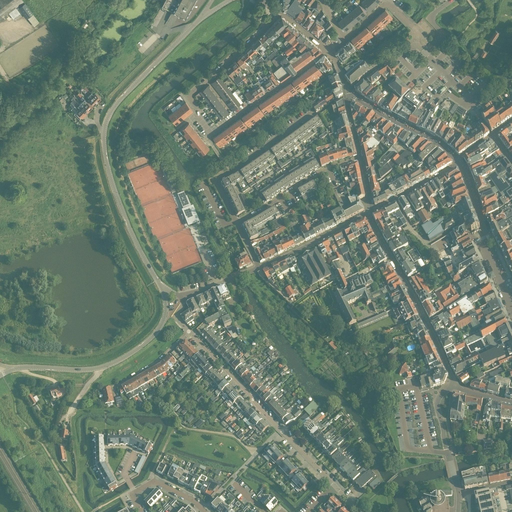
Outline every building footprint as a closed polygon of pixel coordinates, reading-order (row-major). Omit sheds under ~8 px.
[(0,0),(0,18),(23,2),(24,1),(22,0),(0,0)] [(164,0),(162,5),(185,18),(195,0),(164,0)] [(285,10),(287,6),(286,5),(289,2),(288,1),(288,0),(277,0),(279,1),(276,5),(284,10),(285,10)] [(291,0),(287,6),(285,10),(294,17),(302,5),(298,3),(297,2),(298,0),(291,0)] [(373,7),(366,0),(363,0),(361,2),(369,11),(373,7)] [(317,1),(312,6),(311,7),(315,10),(314,12),(316,14),(321,7),(317,1)] [(25,3),(23,2),(0,18),(0,19),(1,21),(10,15),(13,19),(22,13),(26,19),(28,17),(34,26),(39,22),(33,14),(33,13),(25,2),(25,3)] [(359,4),(354,8),(362,16),(366,13),(359,4)] [(302,5),(294,17),(299,20),(305,12),(304,11),(303,10),(305,8),(304,8),(304,7),(302,5),(302,6),(302,5)] [(307,8),(304,11),(305,12),(299,20),(303,23),(309,15),(311,11),(307,8)] [(362,16),(354,8),(350,11),(358,20),(362,16)] [(381,12),(389,21),(393,18),(385,9),(381,12)] [(317,18),(309,28),(313,31),(321,19),(321,18),(323,16),(325,14),(324,13),(323,12),(322,10),(321,12),(317,18)] [(358,20),(350,11),(346,15),(353,23),(358,20)] [(309,15),(303,23),(305,25),(307,27),(308,27),(313,19),(316,14),(314,12),(311,17),(309,15)] [(389,21),(381,12),(378,16),(386,24),(389,21)] [(346,15),(342,18),(349,27),(353,23),(346,15)] [(281,16),(273,24),(278,31),(279,29),(280,30),(289,22),(281,16)] [(378,16),(374,19),(382,28),(386,24),(378,16)] [(312,31),(317,35),(324,27),(323,26),(323,25),(325,23),(323,21),(324,20),(321,18),(321,19),(313,31),(312,31)] [(349,27),(342,18),(338,22),(345,30),(349,27)] [(324,27),(317,35),(321,39),(326,33),(332,26),(329,19),(323,25),(323,26),(324,27)] [(374,19),(371,22),(378,31),(382,28),(374,19)] [(279,29),(278,31),(280,33),(283,36),(284,36),(294,27),(289,22),(280,30),(279,29)] [(378,31),(371,22),(367,25),(375,34),(378,31)] [(273,24),(269,28),(275,36),(280,33),(278,31),(273,24)] [(285,41),(283,42),(284,43),(286,45),(288,44),(290,42),(300,32),(294,27),(284,36),(286,38),(285,41)] [(362,30),(369,39),(373,36),(366,27),(362,30)] [(266,31),(272,38),(273,39),(273,40),(276,37),(275,36),(269,28),(266,31)] [(369,39),(362,30),(358,33),(366,42),(369,39)] [(495,30),(489,40),(493,43),(500,33),(495,30)] [(272,38),(266,31),(263,34),(270,44),(273,41),(271,39),(272,38)] [(280,53),(284,56),(286,55),(288,54),(293,50),(296,48),(295,46),(296,45),(305,36),(300,32),(290,42),(292,44),(280,53)] [(326,33),(321,39),(325,42),(326,41),(330,37),(326,33)] [(358,33),(354,36),(362,45),(366,42),(358,33)] [(270,44),(263,34),(259,38),(264,46),(266,48),(270,44)] [(305,36),(296,45),(299,48),(301,50),(305,46),(306,47),(307,48),(308,48),(309,49),(314,44),(311,41),(306,37),(305,36)] [(362,45),(354,36),(350,39),(358,48),(362,45)] [(259,38),(252,45),(256,50),(259,48),(261,49),(264,46),(259,38)] [(343,45),(349,53),(355,48),(349,40),(343,45)] [(309,49),(308,48),(306,50),(305,49),(300,53),(296,56),(295,54),(291,57),(288,54),(286,55),(296,70),(306,62),(316,55),(321,50),(314,44),(309,49)] [(254,59),(255,60),(258,57),(255,54),(258,52),(257,51),(256,50),(252,45),(251,45),(249,48),(247,50),(254,59)] [(349,53),(343,45),(336,52),(336,53),(341,60),(349,53)] [(247,50),(241,55),(249,65),(253,62),(252,61),(254,59),(247,50)] [(280,53),(275,57),(281,64),(283,63),(292,73),(296,70),(286,55),(284,56),(280,53)] [(325,54),(315,62),(322,70),(323,68),(325,70),(327,69),(328,70),(331,67),(329,64),(331,62),(325,54)] [(249,65),(241,55),(236,59),(243,68),(245,65),(248,69),(251,67),(249,65)] [(260,55),(258,58),(258,57),(255,60),(258,63),(261,61),(262,63),(264,60),(260,55)] [(275,57),(271,61),(272,61),(273,62),(278,68),(281,64),(275,57)] [(239,74),(240,76),(242,75),(239,70),(241,68),(235,60),(231,64),(239,74)] [(292,73),(283,63),(281,64),(278,68),(275,70),(274,70),(273,72),(276,76),(281,81),(292,73)] [(349,67),(344,71),(347,74),(344,77),(346,78),(346,79),(351,86),(369,72),(368,70),(364,64),(363,63),(361,64),(361,63),(350,69),(349,67)] [(239,74),(231,64),(228,67),(234,74),(235,72),(238,75),(239,74)] [(311,67),(318,77),(322,74),(315,64),(311,67)] [(387,65),(375,73),(380,79),(381,80),(383,84),(388,80),(384,76),(385,75),(386,77),(388,75),(390,78),(395,74),(393,73),(391,70),(387,65)] [(234,74),(228,67),(225,69),(231,76),(233,79),(234,78),(232,75),(234,74)] [(311,67),(307,70),(314,79),(318,77),(311,67)] [(267,74),(266,75),(274,85),(279,82),(275,77),(276,76),(273,72),(271,70),(271,69),(269,70),(270,73),(267,75),(267,74)] [(307,70),(303,73),(310,82),(314,79),(307,70)] [(399,70),(394,76),(398,79),(403,74),(399,70)] [(310,82),(303,73),(299,76),(306,85),(310,82)] [(370,78),(367,80),(372,85),(375,83),(380,79),(375,73),(370,78)] [(274,85),(266,75),(261,79),(268,89),(274,85)] [(334,75),(329,81),(332,88),(338,86),(338,89),(342,89),(341,85),(338,78),(337,78),(336,75),(334,75)] [(215,88),(223,82),(219,76),(211,83),(215,88)] [(306,85),(299,76),(296,78),(303,88),(306,85)] [(303,88),(296,78),(292,81),(299,91),(303,88)] [(258,80),(253,84),(255,87),(260,95),(264,92),(259,84),(260,83),(258,80)] [(372,85),(367,80),(364,82),(355,89),(355,91),(361,95),(372,85)] [(395,94),(384,110),(391,114),(398,105),(402,100),(403,98),(406,94),(409,91),(396,80),(388,88),(389,89),(388,90),(390,92),(391,91),(394,93),(395,94)] [(228,87),(223,82),(215,88),(220,94),(228,87)] [(252,82),(250,84),(253,89),(251,90),(256,97),(260,95),(252,82)] [(286,85),(293,95),(297,92),(290,82),(286,85)] [(372,85),(361,95),(367,99),(375,91),(376,90),(375,89),(374,89),(377,86),(375,83),(372,85)] [(412,83),(407,88),(410,91),(415,86),(412,83)] [(204,97),(212,91),(208,85),(199,92),(204,97)] [(286,85),(282,88),(289,97),(293,95),(286,85)] [(232,93),(228,87),(220,94),(224,99),(232,93)] [(282,88),(278,90),(285,100),(289,97),(282,88)] [(336,100),(331,93),(329,89),(324,91),(327,97),(324,99),(317,104),(321,110),(328,105),(336,100)] [(100,99),(100,98),(101,98),(95,92),(93,94),(89,90),(87,92),(97,102),(98,100),(99,100),(100,99)] [(250,102),(256,97),(251,90),(244,94),(250,102)] [(278,90),(274,93),(281,103),(285,100),(278,90)] [(216,96),(212,91),(204,97),(208,103),(216,96)] [(333,92),(331,93),(336,100),(343,96),(342,93),(339,92),(337,93),(335,91),(335,92),(333,92)] [(382,96),(375,91),(367,99),(368,100),(374,104),(382,96)] [(403,98),(402,100),(418,111),(424,104),(423,104),(422,104),(418,101),(419,99),(409,92),(410,92),(409,91),(406,94),(403,98)] [(96,103),(97,102),(87,92),(85,93),(88,96),(86,97),(86,98),(88,99),(88,100),(94,105),(95,105),(96,104),(96,103)] [(232,93),(224,99),(228,105),(236,98),(232,93)] [(281,103),(274,93),(270,96),(277,106),(281,103)] [(382,96),(374,104),(375,104),(378,106),(384,98),(388,95),(385,93),(382,96)] [(384,98),(378,106),(384,110),(395,94),(394,93),(391,98),(388,96),(388,95),(384,98)] [(414,117),(409,124),(413,126),(417,119),(421,112),(430,99),(424,95),(420,99),(420,100),(423,102),(423,103),(423,104),(424,104),(418,111),(414,117)] [(220,102),(216,96),(208,103),(212,108),(220,102)] [(277,106),(270,96),(266,99),(273,108),(277,106)] [(82,97),(80,98),(82,100),(81,102),(89,110),(90,110),(91,109),(91,108),(92,107),(86,101),(82,97)] [(236,98),(228,105),(232,110),(240,104),(243,102),(238,97),(236,98)] [(434,105),(420,129),(425,132),(433,117),(435,113),(438,109),(442,112),(443,112),(444,110),(447,112),(449,110),(445,107),(445,106),(441,103),(443,101),(439,98),(435,103),(434,105)] [(266,99),(263,101),(269,111),(273,108),(266,99)] [(338,111),(345,108),(343,99),(335,104),(331,106),(334,114),(338,111)] [(417,119),(413,126),(416,127),(425,113),(424,113),(428,109),(431,103),(434,105),(435,103),(434,103),(430,99),(421,112),(417,119)] [(269,111),(263,101),(258,104),(265,114),(269,111)] [(89,111),(89,110),(81,102),(79,104),(77,102),(75,104),(76,104),(86,114),(87,112),(87,113),(89,111)] [(181,105),(188,114),(192,110),(185,102),(181,105)] [(225,107),(220,102),(212,108),(217,114),(225,107)] [(311,104),(310,104),(311,105),(316,113),(321,110),(317,104),(315,106),(313,103),(311,104)] [(425,113),(416,127),(420,129),(434,105),(431,103),(428,109),(429,109),(425,114),(425,113)] [(86,114),(76,104),(74,106),(78,110),(76,112),(82,117),(83,117),(84,116),(84,115),(86,114)] [(455,104),(449,113),(453,115),(458,106),(455,104)] [(181,105),(177,108),(184,117),(188,114),(181,105)] [(257,105),(253,108),(260,118),(264,115),(257,105)] [(357,105),(352,113),(353,121),(355,121),(357,117),(359,115),(363,109),(358,105),(357,105)] [(409,124),(414,117),(398,105),(391,114),(403,121),(409,124)] [(511,117),(511,114),(505,106),(504,105),(501,107),(502,109),(501,109),(495,114),(501,125),(510,119),(511,118),(511,117)] [(229,113),(225,107),(217,114),(221,119),(229,113)] [(177,108),(173,112),(180,121),(184,117),(177,108)] [(260,118),(253,108),(249,111),(256,120),(260,118)] [(359,115),(357,117),(359,118),(357,120),(356,122),(354,124),(355,126),(358,122),(366,110),(363,109),(359,115)] [(501,125),(495,114),(492,109),(482,116),(492,132),(501,125)] [(358,122),(355,126),(355,128),(357,126),(359,125),(358,123),(360,121),(361,122),(363,120),(364,121),(365,119),(370,113),(369,113),(366,110),(358,122)] [(437,122),(430,134),(435,137),(442,124),(442,123),(440,122),(444,115),(446,116),(446,115),(445,115),(447,112),(444,110),(443,112),(441,115),(441,116),(440,118),(439,118),(438,120),(439,120),(437,123),(437,122)] [(249,111),(245,114),(252,123),(256,120),(249,111)] [(180,121),(173,112),(168,115),(175,124),(180,121)] [(346,112),(339,115),(338,115),(339,117),(335,118),(336,121),(340,119),(346,116),(346,112)] [(365,119),(364,121),(360,126),(360,128),(362,132),(363,131),(369,125),(371,123),(376,117),(370,113),(365,119)] [(252,123),(245,114),(241,117),(248,126),(252,123)] [(317,117),(312,120),(320,131),(324,127),(317,117)] [(347,117),(335,123),(336,126),(337,126),(337,128),(338,128),(339,132),(350,129),(347,117)] [(382,121),(376,117),(371,123),(373,126),(376,122),(379,124),(382,121)] [(438,120),(433,117),(425,132),(430,134),(437,122),(437,123),(439,120),(438,120)] [(240,118),(236,120),(243,130),(247,127),(240,118)] [(236,120),(232,123),(239,133),(243,130),(236,120)] [(312,120),(307,124),(315,134),(320,131),(312,120)] [(376,122),(373,126),(374,126),(372,128),(371,128),(365,132),(367,135),(368,134),(372,139),(387,123),(382,120),(382,121),(379,124),(376,122)] [(480,125),(477,127),(480,130),(484,138),(489,134),(484,127),(481,121),(478,123),(480,125)] [(183,134),(192,127),(189,122),(179,130),(183,134)] [(239,133),(232,123),(228,126),(235,136),(239,133)] [(387,123),(373,138),(379,144),(380,143),(381,142),(382,141),(389,132),(393,126),(387,123)] [(442,124),(435,137),(441,140),(448,129),(449,128),(448,127),(449,125),(445,123),(443,125),(442,124)] [(449,128),(448,129),(441,140),(443,141),(447,145),(454,135),(455,134),(457,128),(454,127),(455,125),(451,123),(449,125),(448,127),(449,128)] [(307,124),(303,127),(310,138),(315,134),(307,124)] [(457,128),(455,134),(454,135),(451,140),(447,145),(449,146),(450,147),(452,149),(462,137),(464,127),(458,124),(457,128)] [(471,126),(473,127),(475,131),(480,140),(484,138),(480,130),(477,127),(474,124),(472,126),(471,126)] [(235,136),(228,126),(224,129),(231,138),(235,136)] [(381,142),(380,143),(384,146),(385,145),(388,142),(386,140),(387,139),(396,128),(393,126),(389,132),(382,141),(381,142)] [(466,137),(464,138),(466,142),(468,148),(475,143),(471,134),(471,135),(468,131),(470,127),(468,126),(467,128),(464,135),(467,136),(466,137)] [(473,127),(471,126),(470,127),(468,131),(471,135),(471,134),(475,143),(480,140),(475,131),(473,133),(472,130),(472,128),(473,127)] [(196,131),(192,127),(183,134),(186,138),(196,131)] [(310,138),(303,127),(298,130),(306,141),(310,138)] [(388,142),(385,145),(386,146),(385,147),(389,150),(391,147),(404,132),(403,131),(398,129),(397,129),(396,128),(387,139),(386,140),(388,142)] [(224,129),(221,132),(228,141),(231,138),(224,129)] [(306,141),(298,130),(294,134),(301,144),(306,141)] [(507,133),(505,130),(497,136),(502,143),(509,138),(511,137),(511,136),(511,132),(511,133),(510,131),(507,133)] [(199,135),(196,131),(186,138),(190,142),(199,135)] [(221,132),(217,135),(224,144),(228,141),(221,132)] [(362,132),(357,135),(359,141),(366,136),(364,133),(364,134),(362,132)] [(412,135),(404,132),(391,147),(397,152),(403,146),(412,135)] [(351,133),(338,136),(337,136),(336,136),(338,143),(339,143),(344,141),(353,139),(352,137),(351,134),(351,133)] [(294,134),(289,137),(297,148),(301,144),(294,134)] [(366,136),(359,141),(361,148),(366,144),(372,139),(368,134),(367,135),(366,136)] [(202,139),(199,135),(190,142),(193,147),(202,139)] [(224,144),(217,135),(213,138),(220,147),(224,144)] [(403,146),(397,152),(390,159),(394,162),(402,156),(418,138),(412,135),(403,146)] [(297,148),(289,137),(284,140),(292,151),(297,148)] [(462,137),(452,149),(456,152),(462,146),(466,142),(464,138),(463,139),(462,137)] [(366,144),(361,148),(367,173),(372,170),(370,162),(374,159),(372,156),(374,155),(373,152),(376,150),(374,148),(379,144),(373,138),(372,139),(366,144)] [(426,142),(418,138),(402,156),(394,162),(397,166),(398,167),(401,165),(403,168),(403,169),(407,166),(408,168),(413,164),(414,163),(414,162),(413,163),(409,160),(427,143),(426,142)] [(511,139),(511,140),(509,138),(502,143),(503,145),(506,148),(508,152),(509,152),(511,150),(511,139)] [(202,139),(193,147),(197,151),(206,144),(202,139)] [(292,151),(284,140),(280,144),(287,154),(292,151)] [(489,141),(484,145),(488,150),(494,146),(494,145),(489,141)] [(432,146),(427,143),(409,160),(413,163),(414,162),(414,163),(432,146)] [(209,148),(206,144),(197,151),(200,155),(209,148)] [(275,147),(283,158),(287,154),(280,144),(275,147)] [(339,160),(344,159),(342,151),(340,152),(339,148),(339,144),(335,145),(335,146),(339,160)] [(354,144),(346,147),(346,150),(347,150),(349,149),(349,150),(350,150),(351,152),(351,151),(352,153),(353,156),(357,156),(354,144)] [(488,150),(484,145),(478,149),(481,154),(488,150)] [(339,160),(335,146),(332,147),(329,148),(330,150),(331,154),(332,153),(334,162),(339,160)] [(414,163),(413,164),(417,168),(423,164),(422,163),(437,149),(433,146),(432,146),(414,163)] [(462,146),(456,152),(459,155),(465,150),(462,146)] [(498,150),(494,146),(488,150),(489,152),(491,154),(498,150)] [(283,158),(275,147),(270,151),(276,159),(278,161),(283,158)] [(391,147),(389,150),(377,165),(381,170),(379,172),(380,175),(381,180),(392,171),(397,166),(394,162),(390,159),(397,152),(391,147)] [(438,150),(437,149),(422,163),(423,164),(426,167),(425,168),(425,169),(428,166),(429,167),(443,154),(438,150)] [(481,154),(478,149),(472,153),(464,159),(466,164),(479,157),(489,152),(488,150),(481,154)] [(330,150),(326,151),(327,154),(330,163),(334,162),(332,153),(331,154),(330,150)] [(344,159),(353,156),(352,153),(348,154),(347,150),(346,150),(342,151),(344,159)] [(479,157),(466,164),(469,169),(483,161),(487,159),(492,156),(499,152),(498,150),(491,154),(489,152),(479,157)] [(263,155),(271,166),(276,163),(274,160),(273,160),(268,152),(263,155)] [(323,152),(322,153),(323,156),(326,165),(329,163),(330,163),(327,154),(325,155),(323,152)] [(503,156),(499,152),(492,156),(495,161),(503,156)] [(443,154),(429,167),(429,168),(431,171),(435,168),(448,158),(443,154)] [(271,166),(263,155),(259,159),(266,169),(270,166),(271,166)] [(483,161),(469,169),(470,170),(472,174),(495,161),(492,156),(487,159),(483,161)] [(495,161),(472,174),(475,183),(475,184),(495,172),(491,168),(505,159),(503,156),(495,161)] [(315,161),(313,157),(308,160),(315,171),(320,168),(315,161)] [(448,158),(435,168),(437,172),(451,164),(451,161),(448,158)] [(266,169),(259,159),(254,162),(261,173),(266,169)] [(511,168),(511,167),(505,159),(491,168),(495,172),(499,177),(500,177),(511,168)] [(308,160),(303,163),(310,174),(315,171),(308,160)] [(254,162),(249,165),(257,176),(261,173),(254,162)] [(359,169),(358,163),(357,162),(354,163),(343,166),(339,167),(343,177),(345,177),(345,174),(346,173),(347,173),(349,173),(359,169)] [(310,174),(303,163),(303,164),(299,166),(298,166),(305,177),(310,174)] [(257,176),(249,165),(244,169),(252,179),(256,176),(257,176)] [(398,167),(397,166),(392,171),(394,173),(397,170),(404,179),(402,180),(408,189),(412,186),(404,174),(402,171),(401,170),(403,168),(401,165),(398,167)] [(298,166),(293,169),(300,180),(305,177),(298,166)] [(428,166),(425,169),(426,170),(430,176),(437,172),(435,168),(431,171),(429,168),(429,167),(428,166)] [(374,168),(372,170),(367,173),(369,181),(376,176),(376,177),(380,175),(379,172),(375,174),(374,168)] [(511,168),(500,177),(501,178),(505,183),(508,182),(509,181),(510,180),(509,178),(511,176),(511,168)] [(252,179),(244,169),(240,172),(245,179),(245,180),(247,183),(252,179)] [(300,180),(293,169),(288,172),(295,183),(297,182),(300,180)] [(359,169),(349,173),(350,176),(348,177),(348,176),(344,178),(344,180),(347,179),(350,178),(351,178),(360,175),(359,169)] [(451,178),(455,177),(460,174),(458,169),(456,169),(453,171),(449,174),(447,175),(449,180),(451,178)] [(419,170),(412,174),(418,183),(426,179),(421,173),(419,170)] [(430,176),(426,170),(421,173),(426,179),(430,176)] [(408,172),(404,174),(412,186),(418,183),(412,174),(410,171),(408,172)] [(295,183),(288,172),(283,175),(291,186),(295,183)] [(495,172),(475,184),(479,195),(495,189),(495,191),(505,183),(501,178),(500,177),(499,177),(495,172)] [(238,173),(233,176),(238,184),(240,188),(245,184),(243,181),(238,173)] [(402,180),(401,179),(398,174),(393,177),(395,179),(397,177),(399,180),(397,181),(405,191),(407,189),(408,189),(402,180)] [(455,177),(451,178),(449,180),(451,186),(453,185),(453,184),(462,179),(460,174),(455,177)] [(291,186),(283,175),(278,179),(286,189),(291,186)] [(347,179),(344,180),(346,185),(361,180),(360,175),(351,178),(352,181),(348,181),(347,179)] [(376,176),(369,181),(370,187),(379,185),(378,185),(377,181),(381,180),(380,175),(376,177),(376,176)] [(451,186),(449,180),(447,175),(445,176),(439,180),(444,191),(447,189),(451,186)] [(238,184),(233,176),(229,178),(233,187),(238,184)] [(405,191),(397,181),(396,179),(393,181),(392,180),(390,176),(387,179),(389,182),(397,195),(404,191),(405,191)] [(233,187),(229,178),(220,183),(225,191),(233,187)] [(286,189),(278,179),(274,182),(281,193),(286,189)] [(387,179),(379,183),(382,189),(382,188),(383,190),(384,192),(388,199),(393,197),(393,196),(386,184),(389,182),(387,179)] [(444,191),(443,192),(446,197),(465,187),(464,186),(462,180),(462,179),(453,184),(453,185),(451,186),(447,189),(444,191)] [(362,182),(361,180),(346,185),(345,185),(347,192),(349,191),(356,189),(363,186),(362,182)] [(437,181),(435,182),(441,193),(443,192),(444,191),(439,180),(437,181)] [(269,185),(276,196),(281,193),(274,182),(273,182),(269,185)] [(308,185),(314,196),(319,193),(313,182),(308,185)] [(397,195),(389,182),(386,184),(393,196),(397,195)] [(435,182),(430,185),(435,194),(438,193),(441,199),(446,197),(443,192),(441,193),(435,182)] [(495,191),(495,189),(479,195),(481,201),(492,196),(499,192),(508,186),(505,183),(495,191)] [(269,185),(264,188),(272,199),(276,196),(269,185)] [(308,185),(303,187),(309,199),(309,198),(314,196),(308,185)] [(435,194),(430,185),(425,188),(435,205),(436,205),(432,198),(435,197),(434,195),(435,194)] [(363,187),(363,186),(356,189),(358,199),(358,200),(360,199),(365,197),(363,187)] [(497,203),(496,203),(499,209),(503,206),(508,203),(506,200),(510,197),(511,200),(511,191),(508,186),(499,192),(500,193),(503,199),(500,200),(497,203)] [(246,214),(233,187),(225,191),(238,216),(239,216),(239,217),(246,214)] [(309,199),(303,187),(298,190),(298,191),(297,192),(301,198),(302,198),(304,202),(309,199)] [(446,197),(441,199),(442,200),(439,202),(442,208),(448,203),(447,203),(451,200),(456,197),(467,193),(465,187),(446,197)] [(272,199),(264,188),(259,192),(262,195),(260,196),(265,202),(266,202),(267,203),(272,199)] [(435,205),(425,188),(418,191),(424,202),(430,212),(436,209),(434,206),(435,205)] [(418,191),(412,195),(419,207),(420,210),(424,208),(421,204),(424,202),(418,191)] [(184,192),(177,195),(184,212),(186,212),(191,225),(199,222),(199,223),(200,222),(193,207),(193,208),(192,208),(187,197),(186,197),(184,192)] [(379,193),(372,196),(373,201),(374,204),(374,205),(375,205),(387,200),(388,199),(384,192),(383,192),(383,194),(380,195),(379,193)] [(492,196),(481,201),(483,210),(490,206),(496,203),(497,203),(500,200),(503,199),(500,193),(499,192),(492,196)] [(448,203),(446,204),(448,208),(452,206),(452,207),(457,205),(462,203),(470,200),(467,194),(467,193),(456,197),(451,200),(447,203),(448,203)] [(244,195),(241,196),(247,208),(250,207),(244,195)] [(419,207),(412,195),(407,197),(413,207),(416,212),(420,210),(419,207)] [(404,199),(398,202),(404,212),(404,211),(405,212),(404,212),(406,216),(407,216),(406,215),(412,212),(413,213),(413,212),(411,209),(410,208),(404,199)] [(472,233),(472,234),(481,231),(480,230),(479,228),(480,228),(470,200),(462,203),(457,205),(452,207),(458,217),(459,218),(453,222),(451,219),(448,221),(443,224),(442,223),(444,222),(443,220),(433,225),(430,222),(422,227),(427,235),(429,237),(428,238),(430,241),(446,232),(461,223),(463,221),(465,225),(467,229),(470,228),(471,231),(472,233)] [(360,202),(352,206),(346,210),(342,202),(338,204),(341,209),(342,209),(346,220),(364,210),(360,202)] [(496,203),(490,206),(493,213),(499,209),(496,203)] [(384,210),(388,217),(392,214),(394,217),(396,216),(397,219),(402,216),(399,211),(395,204),(384,210)] [(506,220),(511,216),(511,212),(511,211),(511,210),(511,209),(509,204),(500,210),(503,215),(504,215),(506,220)] [(490,206),(483,210),(485,214),(486,216),(493,213),(490,206)] [(255,219),(242,225),(250,241),(258,237),(255,232),(254,232),(252,227),(253,227),(254,229),(259,226),(275,217),(276,220),(280,218),(282,217),(280,214),(279,215),(275,207),(255,219)] [(342,209),(341,209),(331,214),(331,215),(332,216),(336,225),(346,220),(342,209)] [(384,210),(380,212),(386,225),(387,226),(392,224),(390,220),(389,220),(388,217),(384,210)] [(430,218),(428,215),(425,210),(417,214),(423,224),(430,220),(431,220),(430,218)] [(503,215),(500,210),(491,216),(497,225),(504,221),(506,220),(504,215),(503,215)] [(305,217),(307,216),(305,212),(303,213),(305,216),(300,219),(304,225),(302,226),(303,228),(299,229),(306,241),(315,236),(310,226),(309,224),(305,217)] [(374,214),(372,215),(377,224),(381,222),(383,226),(386,225),(380,212),(379,212),(374,214)] [(336,225),(332,216),(327,218),(330,224),(330,225),(331,228),(336,225)] [(497,225),(491,216),(486,218),(491,229),(497,225)] [(511,216),(506,220),(504,221),(497,225),(491,229),(495,239),(502,235),(503,235),(502,234),(509,229),(511,226),(511,216)] [(272,222),(271,223),(276,230),(280,228),(285,226),(284,225),(282,221),(280,218),(276,220),(272,222)] [(327,218),(321,221),(326,230),(331,228),(330,225),(330,224),(327,218)] [(365,219),(354,225),(360,236),(362,235),(362,236),(364,235),(363,233),(366,231),(364,228),(369,226),(365,219)] [(313,224),(310,226),(315,236),(326,231),(326,230),(321,221),(318,222),(317,220),(312,223),(313,224)] [(291,222),(284,225),(287,230),(297,225),(295,222),(292,224),(291,222)] [(381,222),(377,224),(382,235),(394,228),(394,227),(392,224),(387,226),(386,225),(383,226),(381,222)] [(351,227),(349,228),(352,234),(360,247),(361,247),(359,243),(360,243),(357,239),(360,237),(360,236),(354,225),(354,226),(351,227)] [(373,234),(369,226),(364,228),(366,231),(363,233),(364,235),(365,237),(364,238),(373,234)] [(502,235),(495,239),(500,249),(507,245),(506,242),(511,239),(511,226),(509,229),(502,234),(503,235),(502,235)] [(466,233),(463,227),(450,234),(455,244),(468,237),(466,233)] [(349,228),(344,231),(346,237),(349,243),(353,241),(356,245),(357,245),(358,248),(360,247),(352,234),(349,228)] [(396,230),(394,228),(382,235),(388,244),(401,238),(400,237),(397,233),(396,230)] [(306,241),(299,229),(299,230),(299,231),(298,232),(298,233),(296,234),(297,237),(300,244),(306,241)] [(341,232),(333,236),(335,241),(338,247),(346,243),(341,232)] [(373,234),(364,238),(366,241),(363,243),(365,245),(364,245),(365,245),(366,248),(369,247),(367,242),(375,238),(373,234)] [(294,247),(290,238),(289,239),(287,235),(285,236),(287,240),(286,240),(291,249),(294,247)] [(300,244),(297,237),(296,237),(295,235),(290,237),(291,238),(290,238),(294,247),(300,244)] [(291,249),(286,240),(285,241),(282,236),(280,237),(283,242),(282,242),(287,251),(291,249)] [(327,240),(321,243),(327,253),(332,250),(333,251),(337,250),(333,243),(334,242),(335,241),(333,236),(331,237),(327,240)] [(468,237),(455,244),(455,245),(451,247),(453,250),(457,248),(470,241),(468,237)] [(377,242),(375,238),(367,242),(369,247),(377,242)] [(402,239),(401,238),(388,244),(389,247),(403,240),(402,239)] [(287,251),(282,242),(280,243),(279,239),(277,240),(277,241),(283,252),(287,251)] [(507,245),(500,249),(502,254),(511,248),(511,239),(506,242),(507,245)] [(406,242),(403,240),(389,247),(390,247),(394,255),(409,247),(408,246),(406,242)] [(277,241),(272,243),(274,245),(273,246),(277,255),(283,252),(277,241)] [(472,246),(470,241),(457,248),(451,251),(451,252),(454,256),(472,246)] [(267,244),(268,244),(267,242),(265,243),(267,247),(264,248),(264,249),(264,250),(269,259),(273,257),(267,244)] [(369,247),(366,248),(369,252),(372,251),(373,251),(379,246),(377,242),(369,247)] [(269,243),(268,244),(267,244),(273,257),(277,255),(273,246),(271,247),(269,243)] [(327,253),(321,243),(317,245),(319,248),(321,252),(323,255),(327,253)] [(358,248),(365,261),(370,258),(369,258),(371,257),(369,252),(366,248),(365,245),(364,245),(363,245),(361,247),(360,247),(358,248)] [(347,247),(344,248),(343,246),(339,248),(340,250),(343,256),(349,253),(347,247)] [(379,246),(373,251),(375,255),(381,250),(379,246)] [(476,256),(472,246),(454,256),(451,252),(446,254),(444,251),(440,253),(444,261),(449,258),(452,264),(454,263),(456,268),(476,256)] [(321,252),(319,248),(316,250),(316,249),(310,252),(303,257),(297,260),(299,264),(297,265),(300,269),(302,268),(304,272),(302,273),(303,276),(305,275),(308,278),(305,279),(307,282),(309,281),(312,286),(333,274),(332,273),(330,274),(328,270),(330,269),(328,266),(326,267),(324,264),(326,263),(320,252),(321,252)] [(511,248),(502,254),(504,257),(507,264),(511,261),(511,248)] [(259,249),(254,251),(260,263),(264,261),(265,261),(259,250),(259,249)] [(260,249),(259,250),(265,261),(269,259),(264,250),(262,251),(261,249),(260,249)] [(405,249),(394,255),(396,258),(405,254),(404,253),(407,251),(405,249)] [(413,267),(417,273),(419,271),(420,268),(425,266),(421,259),(422,259),(415,249),(407,254),(409,256),(410,257),(411,260),(413,262),(411,263),(413,267)] [(371,257),(369,258),(370,258),(373,264),(377,262),(379,265),(387,260),(381,250),(375,255),(371,257)] [(242,260),(245,267),(251,264),(246,254),(240,257),(241,259),(240,259),(241,260),(242,260)] [(407,258),(405,254),(396,258),(399,263),(403,262),(402,261),(410,257),(409,256),(407,258)] [(293,257),(285,260),(290,270),(290,271),(291,271),(292,274),(296,272),(297,271),(299,270),(296,266),(295,263),(297,262),(296,261),(293,256),(293,257)] [(479,263),(476,256),(456,268),(459,274),(469,269),(479,263)] [(411,260),(410,257),(402,261),(403,262),(399,263),(401,266),(409,262),(408,262),(409,261),(411,260)] [(459,274),(456,268),(454,263),(452,264),(449,258),(444,261),(435,266),(437,269),(445,265),(449,274),(452,272),(453,275),(456,273),(456,274),(450,277),(455,284),(461,280),(457,275),(459,274)] [(502,273),(506,271),(500,258),(496,260),(502,273)] [(241,260),(240,259),(235,262),(239,270),(245,267),(242,260),(241,260)] [(290,270),(285,260),(277,264),(283,275),(283,274),(290,270)] [(409,264),(409,262),(401,266),(408,278),(413,275),(417,273),(413,267),(411,263),(409,264)] [(391,269),(388,263),(383,266),(383,267),(379,269),(376,271),(377,273),(380,271),(382,274),(391,269)] [(479,263),(469,269),(472,273),(477,282),(485,276),(484,273),(482,269),(481,267),(479,263)] [(283,275),(277,264),(272,266),(278,278),(283,275)] [(272,266),(267,268),(271,277),(271,278),(272,278),(273,279),(275,278),(276,280),(278,278),(272,266)] [(271,277),(267,268),(263,271),(268,281),(272,283),(274,281),(272,278),(271,278),(271,277)] [(391,269),(382,274),(381,274),(384,279),(395,274),(391,269)] [(334,274),(342,292),(349,289),(341,271),(334,274)] [(441,287),(434,292),(435,294),(441,304),(441,303),(445,309),(459,300),(458,298),(460,296),(460,297),(477,287),(478,288),(480,286),(479,285),(477,282),(472,273),(453,285),(453,286),(452,287),(450,284),(442,289),(441,287)] [(395,274),(384,279),(381,281),(380,282),(378,283),(379,285),(381,285),(383,284),(383,285),(386,284),(397,278),(395,274)] [(365,288),(373,285),(369,275),(350,284),(352,289),(353,288),(355,292),(365,288)] [(488,280),(485,276),(477,282),(480,286),(480,287),(486,283),(487,283),(488,280)] [(386,284),(383,285),(383,284),(381,285),(382,287),(383,289),(388,287),(399,281),(397,278),(386,284)] [(388,294),(403,288),(403,287),(399,281),(388,287),(383,289),(374,293),(372,294),(368,296),(371,303),(372,303),(375,302),(389,295),(388,294)] [(293,292),(294,291),(291,286),(290,287),(289,284),(284,287),(286,290),(285,291),(289,299),(295,295),(293,292)] [(489,285),(475,294),(479,301),(483,299),(493,292),(490,286),(489,285)] [(225,286),(217,290),(222,303),(231,299),(229,296),(225,286)] [(342,293),(334,297),(348,325),(349,327),(357,323),(348,305),(364,298),(367,305),(371,303),(368,296),(365,288),(355,292),(353,288),(352,289),(349,290),(349,291),(343,294),(342,293)] [(406,293),(403,288),(388,294),(389,295),(389,296),(391,299),(406,293)] [(219,315),(205,322),(205,323),(209,326),(209,327),(216,323),(218,322),(221,321),(225,328),(232,325),(229,317),(227,312),(225,309),(222,303),(221,299),(217,290),(209,293),(214,305),(218,312),(219,315)] [(428,292),(418,297),(422,305),(429,302),(431,300),(432,301),(437,298),(434,295),(432,297),(430,295),(429,296),(428,294),(429,293),(428,292)] [(497,300),(493,292),(483,299),(486,305),(486,306),(497,300)] [(209,293),(203,296),(207,305),(206,305),(208,308),(214,305),(209,293)] [(403,302),(409,298),(406,293),(391,299),(393,304),(394,305),(399,303),(399,302),(398,301),(401,300),(402,302),(403,302)] [(479,301),(475,294),(475,295),(470,297),(467,299),(472,308),(474,306),(474,305),(475,304),(475,303),(479,301)] [(200,297),(199,298),(203,306),(204,306),(206,305),(207,305),(203,296),(202,296),(200,297)] [(196,299),(195,299),(200,311),(201,311),(203,310),(205,310),(203,306),(199,298),(196,299)] [(191,301),(190,301),(196,313),(197,313),(200,311),(195,299),(194,300),(191,301)] [(456,306),(448,312),(452,318),(453,321),(460,318),(468,315),(470,314),(474,311),(472,308),(467,299),(463,302),(456,306)] [(486,306),(474,311),(470,314),(468,315),(471,320),(484,314),(486,318),(501,310),(497,300),(486,306)] [(188,303),(186,303),(189,310),(192,316),(196,315),(196,313),(190,301),(188,303)] [(392,310),(397,320),(401,318),(404,317),(406,322),(411,320),(418,317),(411,302),(404,305),(392,310)] [(429,302),(422,305),(425,310),(433,306),(436,304),(435,302),(431,304),(429,302)] [(433,306),(425,310),(425,311),(426,312),(430,319),(436,315),(444,310),(440,302),(439,302),(436,304),(437,307),(434,308),(433,306)] [(193,317),(189,310),(185,314),(191,322),(194,320),(193,318),(193,317)] [(503,314),(501,310),(486,318),(484,314),(471,320),(472,323),(475,329),(480,326),(479,322),(483,320),(485,324),(486,323),(503,314)] [(443,315),(442,315),(444,317),(448,325),(454,323),(453,321),(452,318),(448,312),(443,315)] [(387,313),(357,326),(358,328),(388,316),(387,313)] [(191,322),(185,314),(181,316),(186,323),(187,325),(191,322)] [(485,324),(481,326),(483,331),(485,330),(488,328),(488,329),(506,320),(503,314),(486,323),(485,324)] [(442,315),(438,318),(440,322),(443,321),(443,322),(446,327),(448,325),(444,317),(442,315)] [(460,318),(453,321),(454,323),(448,325),(450,329),(456,326),(458,330),(459,329),(469,324),(472,323),(471,320),(468,315),(460,318)] [(410,325),(411,326),(420,322),(418,317),(411,320),(411,321),(408,322),(410,325)] [(438,318),(431,323),(433,327),(440,323),(440,322),(438,318)] [(480,333),(464,341),(465,341),(466,343),(468,342),(469,345),(469,346),(482,340),(482,339),(485,338),(508,326),(506,320),(488,329),(488,328),(485,330),(483,331),(480,332),(480,333)] [(406,326),(407,328),(410,335),(414,333),(413,332),(424,327),(423,327),(421,321),(420,322),(411,326),(410,325),(409,325),(406,326)] [(205,323),(197,331),(200,334),(201,335),(208,329),(209,327),(205,323)] [(440,323),(433,327),(436,332),(443,328),(440,323)] [(511,333),(508,326),(485,338),(488,345),(486,347),(487,350),(488,349),(511,336),(511,333)] [(426,332),(424,327),(413,332),(414,333),(415,333),(417,336),(426,332)] [(208,329),(201,335),(203,338),(204,338),(211,332),(210,331),(208,329)] [(441,342),(451,338),(448,330),(437,335),(441,342)] [(211,332),(204,338),(206,341),(207,341),(214,335),(213,334),(211,332)] [(417,336),(416,336),(415,336),(411,336),(413,339),(416,339),(418,338),(419,341),(429,338),(426,332),(417,336)] [(214,335),(207,341),(209,344),(210,345),(220,335),(220,334),(219,333),(215,337),(214,335)] [(220,335),(210,345),(212,347),(213,348),(221,340),(223,339),(222,338),(220,335)] [(511,336),(488,349),(490,355),(511,344),(511,336)] [(451,338),(441,342),(441,343),(444,350),(455,344),(452,337),(451,338)] [(419,341),(421,348),(432,344),(432,343),(429,338),(419,341)] [(448,349),(444,351),(447,356),(452,354),(463,348),(465,347),(465,348),(467,347),(472,357),(470,358),(469,358),(464,360),(467,367),(466,368),(466,370),(468,369),(481,362),(477,354),(486,350),(487,350),(486,347),(485,346),(485,345),(482,339),(482,340),(469,346),(469,345),(468,342),(466,343),(465,341),(461,343),(448,349)] [(182,350),(189,343),(186,340),(176,350),(178,352),(181,350),(182,350)] [(221,340),(213,348),(215,350),(216,351),(224,343),(224,342),(221,340)] [(224,343),(216,351),(218,353),(219,354),(226,348),(225,347),(227,344),(226,342),(224,343)] [(332,342),(328,346),(335,351),(338,347),(332,342)] [(193,347),(189,343),(182,350),(181,350),(178,352),(181,355),(183,353),(185,354),(193,347)] [(226,348),(219,354),(221,357),(222,358),(231,349),(230,348),(230,347),(232,345),(230,343),(226,348)] [(432,344),(421,348),(426,360),(437,355),(437,354),(435,351),(434,348),(432,344)] [(511,344),(490,355),(488,349),(486,350),(477,354),(481,362),(483,368),(492,364),(498,362),(511,356),(511,344)] [(181,359),(178,361),(180,363),(184,359),(186,361),(196,351),(193,347),(185,354),(181,359)] [(394,347),(386,354),(390,358),(399,351),(398,349),(395,350),(394,347)] [(231,349),(222,358),(224,360),(225,361),(234,352),(233,351),(231,349)] [(196,351),(186,361),(189,364),(199,354),(196,351)] [(234,352),(225,361),(227,363),(228,364),(237,355),(238,354),(238,353),(237,353),(235,351),(234,352)] [(199,354),(189,364),(196,371),(206,361),(199,354)] [(237,355),(228,364),(231,367),(238,361),(244,355),(242,354),(239,357),(237,355)] [(166,358),(166,359),(173,366),(177,370),(177,371),(179,373),(182,370),(181,368),(180,367),(178,369),(175,365),(177,363),(170,355),(166,358)] [(426,360),(424,361),(426,365),(428,365),(429,367),(440,362),(437,355),(426,360)] [(511,356),(498,362),(500,366),(500,367),(502,366),(511,361),(511,356)] [(455,359),(449,362),(455,374),(461,372),(466,370),(466,368),(467,367),(464,360),(461,362),(459,357),(455,359)] [(163,362),(170,369),(172,372),(174,371),(171,368),(173,366),(166,359),(163,362)] [(238,361),(231,367),(235,372),(244,363),(245,362),(242,359),(239,361),(238,361)] [(206,361),(196,371),(196,372),(194,374),(196,375),(199,372),(200,374),(209,365),(206,361)] [(481,382),(481,384),(488,386),(489,383),(488,381),(501,375),(504,381),(510,379),(511,378),(511,377),(510,372),(511,371),(511,361),(502,366),(503,368),(489,374),(490,376),(485,378),(481,382)] [(160,365),(159,365),(166,373),(168,376),(170,374),(167,372),(170,369),(163,362),(160,365)] [(440,362),(429,367),(427,367),(428,369),(427,370),(426,371),(426,372),(426,373),(443,367),(440,362)] [(244,363),(235,372),(239,375),(248,366),(247,365),(244,363)] [(156,367),(163,380),(163,381),(164,381),(165,380),(163,375),(166,373),(159,365),(156,367)] [(209,365),(200,374),(193,382),(194,384),(204,375),(205,376),(213,369),(209,365)] [(248,366),(239,375),(241,378),(251,369),(248,366)] [(152,369),(157,378),(160,384),(160,383),(162,382),(161,382),(163,380),(156,367),(152,369)] [(184,370),(175,379),(178,383),(190,372),(188,370),(186,367),(183,370),(184,370)] [(251,369),(241,378),(244,381),(254,372),(256,370),(253,367),(251,369)] [(422,377),(419,378),(420,382),(420,383),(420,384),(423,383),(424,388),(425,387),(432,385),(433,388),(436,387),(441,385),(441,386),(444,385),(445,382),(445,381),(447,377),(448,377),(448,376),(447,375),(446,375),(443,367),(426,373),(421,374),(421,375),(422,377)] [(149,371),(148,372),(154,384),(155,385),(155,384),(156,384),(157,383),(155,379),(157,378),(152,369),(149,371)] [(206,379),(203,382),(205,383),(207,382),(216,372),(213,369),(205,376),(205,377),(204,378),(206,379)] [(254,372),(244,381),(248,385),(257,376),(257,375),(259,373),(257,371),(256,370),(254,372)] [(145,374),(144,374),(149,383),(151,387),(152,386),(153,385),(154,384),(148,372),(145,374)] [(216,372),(207,382),(209,385),(219,375),(216,372)] [(259,373),(257,375),(257,376),(248,385),(250,387),(260,378),(258,377),(261,374),(260,372),(259,373)] [(141,376),(140,376),(148,389),(150,388),(147,384),(149,383),(144,374),(141,376)] [(463,376),(458,379),(459,380),(461,382),(462,383),(469,378),(473,377),(472,375),(468,376),(466,375),(466,374),(463,376)] [(219,375),(209,385),(210,385),(213,388),(222,378),(219,375)] [(501,375),(488,381),(489,383),(488,386),(499,389),(498,386),(500,385),(502,390),(507,391),(505,398),(510,399),(511,399),(511,384),(510,379),(504,381),(501,375)] [(137,378),(136,378),(141,387),(144,391),(148,389),(140,376),(137,378)] [(133,380),(140,393),(141,393),(142,392),(144,391),(141,387),(136,378),(133,380)] [(211,390),(209,392),(211,393),(211,394),(216,389),(217,390),(218,389),(225,382),(222,378),(213,388),(211,390)] [(263,381),(260,378),(250,387),(253,390),(263,381)] [(286,378),(277,386),(279,388),(288,379),(286,378)] [(478,379),(478,380),(472,384),(470,388),(478,391),(481,384),(481,382),(478,379)] [(129,382),(129,383),(136,396),(137,396),(138,395),(138,394),(140,393),(133,380),(129,382)] [(263,381),(253,390),(256,394),(263,387),(262,386),(264,383),(263,381)] [(225,382),(218,389),(219,390),(216,393),(218,396),(229,385),(225,382)] [(260,397),(270,388),(268,386),(271,384),(269,382),(257,394),(260,397)] [(126,384),(125,385),(133,398),(136,396),(129,383),(126,384)] [(488,386),(481,384),(478,391),(486,393),(488,386)] [(122,388),(120,389),(121,395),(125,393),(129,400),(133,398),(125,385),(122,387),(122,388)] [(229,385),(218,396),(219,395),(221,396),(223,394),(224,396),(232,389),(229,385)] [(270,388),(260,397),(262,400),(269,394),(268,393),(270,390),(274,387),(272,385),(270,388)] [(488,386),(486,393),(487,393),(492,394),(498,396),(499,392),(499,391),(499,389),(488,386)] [(111,387),(102,389),(105,404),(107,404),(108,406),(109,407),(112,406),(113,405),(112,403),(114,402),(111,387)] [(269,394),(262,400),(265,403),(277,391),(275,388),(269,394)] [(57,389),(50,392),(52,397),(56,395),(57,398),(65,395),(63,389),(59,391),(57,389)] [(232,389),(224,396),(222,398),(224,400),(226,398),(228,399),(235,392),(232,389)] [(278,391),(277,391),(265,403),(268,406),(281,394),(278,391)] [(235,392),(228,399),(228,400),(226,401),(232,406),(241,397),(235,392)] [(465,405),(466,397),(454,393),(453,399),(450,419),(463,421),(464,419),(464,416),(465,406),(465,405)] [(281,394),(268,406),(271,409),(280,400),(279,399),(283,395),(281,394)] [(31,395),(26,398),(32,406),(36,403),(31,395)] [(241,397),(232,406),(235,409),(244,401),(241,397)] [(472,398),(466,397),(465,405),(470,406),(473,406),(473,411),(481,413),(483,400),(472,398)] [(283,398),(280,400),(271,409),(274,412),(283,404),(281,402),(284,400),(283,398)] [(244,401),(235,409),(233,412),(234,413),(239,409),(240,410),(247,404),(244,401)] [(283,404),(274,412),(277,415),(283,409),(281,408),(284,405),(284,406),(287,403),(286,401),(283,404)] [(484,416),(483,421),(489,422),(489,423),(489,422),(490,418),(490,417),(494,402),(487,401),(485,408),(484,416)] [(319,407),(314,402),(304,411),(306,413),(299,420),(301,423),(309,418),(310,417),(309,417),(319,407)] [(494,402),(490,417),(491,417),(496,418),(498,403),(494,402)] [(496,418),(495,423),(496,423),(500,423),(501,417),(503,404),(498,403),(496,418)] [(247,404),(240,410),(240,411),(237,414),(238,416),(240,415),(240,414),(242,412),(243,414),(244,414),(250,408),(247,404)] [(500,423),(499,430),(500,430),(502,430),(503,424),(510,425),(510,428),(511,413),(511,406),(503,404),(501,417),(500,423)] [(285,407),(283,409),(277,415),(280,418),(289,410),(285,407)] [(289,415),(282,421),(286,425),(293,421),(294,420),(295,420),(296,419),(302,413),(298,409),(299,409),(297,407),(291,413),(289,415)] [(244,414),(243,414),(239,418),(241,419),(245,415),(246,417),(253,411),(250,408),(244,414)] [(289,410),(280,418),(282,421),(289,415),(291,413),(290,411),(289,410)] [(246,417),(246,418),(249,421),(256,414),(253,411),(246,417)] [(340,412),(333,419),(335,421),(341,416),(341,417),(343,415),(340,412)] [(249,421),(246,424),(249,427),(250,426),(259,417),(256,414),(249,421)] [(306,431),(323,416),(320,414),(311,423),(310,421),(303,427),(306,431)] [(472,421),(472,425),(478,426),(480,415),(477,414),(476,421),(472,421)] [(227,418),(224,420),(227,424),(230,421),(232,419),(229,415),(227,418)] [(323,416),(306,431),(309,434),(320,424),(319,423),(324,418),(323,416)] [(262,420),(259,417),(250,426),(253,429),(262,420)] [(262,420),(253,429),(254,431),(255,431),(256,432),(265,423),(262,420)] [(325,429),(332,423),(331,421),(329,423),(327,424),(323,428),(325,429)] [(265,423),(256,432),(257,432),(256,433),(257,435),(258,434),(260,436),(269,427),(265,423)] [(320,424),(309,434),(312,438),(323,428),(327,424),(325,423),(322,426),(320,424)] [(321,433),(325,429),(323,428),(312,438),(315,441),(322,435),(321,433)] [(59,440),(58,446),(62,447),(63,440),(67,441),(68,432),(61,431),(60,440),(59,440)] [(324,436),(322,435),(315,441),(319,444),(329,434),(328,433),(324,436)] [(329,434),(319,444),(322,448),(329,441),(333,438),(331,436),(330,434),(329,434)] [(131,436),(129,445),(134,448),(138,440),(131,436)] [(329,441),(322,448),(327,453),(333,446),(338,442),(337,441),(337,440),(335,442),(333,439),(329,442),(329,441)] [(333,446),(327,453),(331,457),(337,451),(340,449),(337,446),(343,440),(342,439),(338,442),(333,446)] [(138,440),(134,448),(138,450),(142,442),(138,440)] [(488,441),(483,441),(484,449),(484,450),(492,449),(492,441),(488,441)] [(142,442),(138,450),(143,452),(147,444),(142,442)] [(335,462),(344,454),(343,452),(350,446),(348,443),(338,452),(332,458),(335,462)] [(147,444),(143,452),(148,455),(152,447),(147,444)] [(464,445),(457,446),(458,454),(466,452),(464,445)] [(267,455),(264,458),(268,462),(270,461),(278,452),(274,448),(271,451),(268,448),(264,452),(265,452),(265,453),(267,455)] [(344,454),(335,462),(339,466),(353,453),(352,451),(347,456),(345,454),(344,454)] [(283,457),(279,452),(271,459),(270,461),(274,465),(276,464),(278,466),(279,465),(282,462),(280,460),(283,457)] [(355,454),(353,453),(339,466),(342,470),(351,462),(349,460),(355,454)] [(135,472),(139,474),(147,457),(143,456),(135,472)] [(351,462),(342,470),(346,474),(360,461),(359,459),(354,464),(351,462)] [(360,461),(346,474),(350,477),(356,471),(358,469),(356,467),(363,461),(361,460),(360,461)] [(279,465),(282,467),(280,468),(284,473),(292,466),(287,461),(284,465),(282,462),(279,465)] [(100,473),(107,468),(105,464),(96,466),(100,473)] [(171,470),(161,465),(157,473),(168,478),(171,470)] [(174,479),(179,469),(174,466),(171,470),(168,478),(173,481),(174,479)] [(292,466),(284,473),(290,479),(292,478),(294,475),(292,473),(296,470),(292,466)] [(358,473),(356,471),(350,477),(353,481),(358,476),(360,479),(368,472),(364,467),(358,473)] [(478,468),(483,486),(488,484),(486,474),(484,467),(478,468)] [(102,477),(110,473),(107,468),(100,473),(102,477)] [(483,486),(478,468),(475,469),(473,470),(478,487),(483,486)] [(179,482),(184,473),(184,472),(179,469),(174,479),(179,482)] [(368,472),(360,479),(355,483),(361,489),(369,483),(370,485),(374,490),(382,483),(378,478),(378,479),(376,476),(376,477),(370,470),(368,472)] [(463,487),(464,487),(465,490),(470,489),(474,488),(478,487),(473,470),(466,472),(461,474),(462,478),(463,480),(463,482),(462,483),(462,484),(461,485),(462,485),(462,486),(463,487)] [(196,476),(193,474),(194,472),(191,471),(189,476),(184,486),(189,489),(190,487),(196,476)] [(105,482),(112,478),(110,473),(102,477),(105,482)] [(184,486),(189,476),(184,473),(179,482),(178,483),(184,486)] [(295,487),(304,479),(300,474),(296,478),(294,475),(292,478),(294,480),(291,483),(295,487)] [(195,490),(201,478),(196,476),(190,487),(195,490)] [(207,479),(202,477),(201,478),(196,489),(194,491),(200,494),(201,493),(207,479)] [(107,487),(115,482),(112,478),(105,482),(107,487)] [(212,482),(207,479),(201,493),(205,495),(212,482)] [(304,479),(295,487),(300,492),(303,489),(305,491),(307,489),(305,487),(308,483),(304,479)] [(115,482),(107,487),(110,491),(118,487),(115,482)] [(205,495),(210,497),(212,495),(213,496),(218,491),(217,490),(221,486),(212,482),(205,495)] [(163,496),(156,490),(152,494),(159,500),(163,496)] [(495,511),(492,496),(493,496),(493,497),(498,495),(497,491),(492,492),(491,492),(490,490),(476,494),(477,498),(475,498),(476,502),(478,501),(479,505),(477,506),(478,509),(479,509),(480,511),(495,511)] [(155,504),(159,500),(152,494),(149,498),(155,504)] [(274,508),(277,503),(270,496),(266,500),(274,508)] [(428,503),(429,503),(429,502),(426,497),(419,501),(419,502),(421,507),(428,503)] [(434,500),(434,501),(434,502),(434,503),(434,504),(435,504),(436,505),(437,505),(438,505),(439,505),(440,505),(441,504),(442,503),(442,502),(442,501),(442,500),(442,499),(441,498),(441,497),(440,497),(439,497),(438,497),(437,497),(436,497),(435,497),(435,498),(434,498),(434,499),(434,500)] [(155,504),(149,498),(145,502),(151,508),(155,504)] [(212,506),(216,511),(224,503),(219,498),(212,506)] [(326,511),(337,502),(333,498),(327,504),(326,504),(324,506),(324,507),(326,509),(325,510),(325,511),(323,511),(322,510),(320,511),(326,511)] [(266,500),(262,504),(270,511),(274,508),(266,500)] [(341,506),(337,502),(326,511),(331,511),(333,510),(335,511),(341,506)] [(224,503),(216,511),(217,511),(223,511),(228,507),(224,503)] [(428,503),(421,507),(423,511),(431,511),(432,511),(430,508),(431,507),(429,503),(428,503)]
